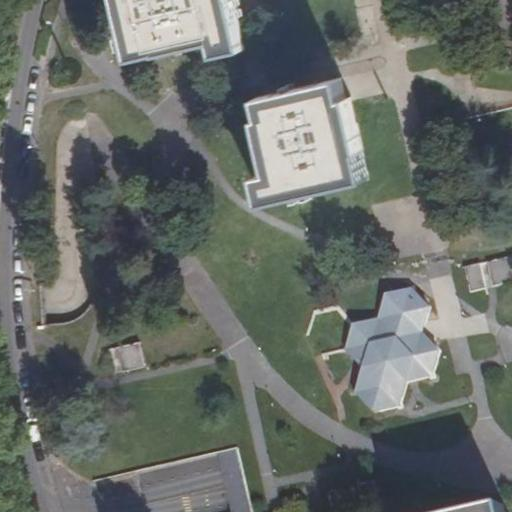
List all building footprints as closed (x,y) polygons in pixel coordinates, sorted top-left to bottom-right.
[(208,0),(96,0),(108,62),(136,57),(135,51),(188,40),(190,48),(192,60),(213,56),(220,55),(213,19),(208,0)] [(246,179),(227,183),(234,212),(340,189),(335,162),(329,163),(317,105),(313,87),(231,104),(246,179)] [(511,284),(506,258),(461,269),(466,295),(511,285),(511,284)] [(441,350),(423,331),(430,306),(412,288),(385,296),(378,320),(355,327),(348,351),(363,367),(355,391),(374,410),(399,405),(406,381),(433,375),(441,350)] [(117,346),(122,371),(145,366),(141,341),(117,346)] [(498,511),(495,494),(418,511),(498,511)]
